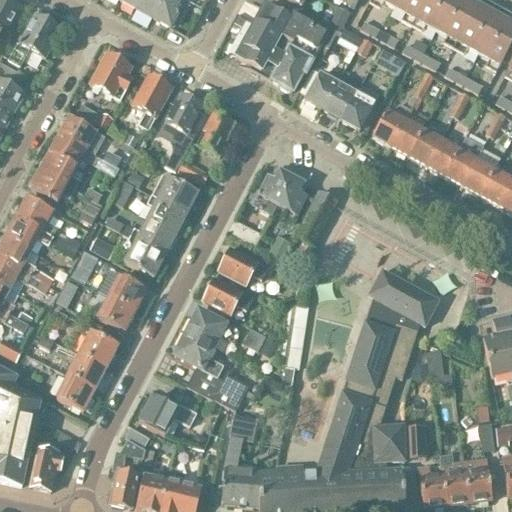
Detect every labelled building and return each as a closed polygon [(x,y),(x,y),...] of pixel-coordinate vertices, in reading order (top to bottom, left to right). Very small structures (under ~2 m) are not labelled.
[(0,0),(0,54),(9,39),(4,37),(19,10),(0,0)] [(118,0),(117,3),(134,13),(141,0),(118,0)] [(141,0),(134,13),(152,22),(163,0),(141,0)] [(163,0),(152,22),(169,31),(186,0),(163,0)] [(279,0),(300,12),(306,1),(310,3),(311,0),(279,0)] [(343,0),(341,5),(353,11),(359,1),(356,0),(343,0)] [(371,0),(392,12),(398,0),(371,0)] [(398,0),(392,12),(413,23),(426,0),(398,0)] [(426,0),(413,23),(435,35),(453,0),(426,0)] [(479,0),(453,0),(435,35),(456,46),(480,1),(479,0)] [(480,1),(456,46),(477,58),(502,12),(480,1)] [(263,8),(234,61),(239,64),(237,68),(262,82),(295,20),(290,16),(287,21),(263,8)] [(340,34),(349,17),(337,11),(328,28),(340,34)] [(511,17),(502,12),(477,58),(499,70),(502,65),(502,64),(511,44),(511,17)] [(34,19),(8,66),(18,72),(28,54),(43,63),(59,32),(34,19)] [(295,20),(262,82),(269,86),(269,84),(279,90),(280,92),(286,96),(288,94),(291,96),(302,77),(304,78),(311,66),(309,65),(325,36),(312,29),(295,20)] [(363,25),(359,33),(376,43),(380,34),(363,25)] [(333,33),(318,61),(326,66),(332,56),(331,55),(336,46),(339,41),(357,51),(361,42),(342,31),(340,36),(333,33)] [(380,34),(376,43),(393,52),(397,43),(380,34)] [(357,51),(354,55),(364,60),(372,47),(361,42),(357,51)] [(511,44),(502,64),(510,68),(511,64),(511,44)] [(405,48),(401,56),(418,66),(422,57),(411,51),(405,48)] [(348,53),(342,64),(348,67),(354,56),(348,53)] [(88,88),(112,102),(113,101),(119,104),(132,81),(127,78),(131,72),(105,57),(88,88)] [(422,57),(418,66),(434,75),(439,66),(422,57)] [(386,73),(397,79),(404,65),(394,59),(386,73)] [(17,76),(0,65),(0,79),(11,86),(17,76)] [(447,71),(443,80),(460,89),(465,80),(458,77),(447,71)] [(303,104),(322,114),(336,89),(341,80),(331,74),(327,81),(318,76),(303,104)] [(412,98),(416,100),(428,78),(423,75),(412,98)] [(428,78),(416,100),(421,103),(432,80),(428,78)] [(147,80),(129,111),(144,119),(137,130),(146,135),(153,123),(153,124),(170,93),(147,80)] [(336,89),(322,114),(339,124),(353,98),(358,89),(341,80),(336,89)] [(465,80),(460,89),(477,99),(482,90),(465,80)] [(0,109),(13,117),(23,98),(0,84),(0,109)] [(353,98),(339,124),(358,134),(377,100),(358,89),(353,98)] [(449,119),(453,121),(464,98),(460,96),(449,119)] [(163,127),(158,138),(170,145),(176,148),(172,155),(170,160),(180,165),(192,143),(186,139),(202,110),(180,98),(164,128),(163,127)] [(464,98),(453,121),(457,123),(469,100),(464,98)] [(511,106),(499,99),(494,108),(511,117),(511,116),(511,106)] [(411,110),(416,113),(421,103),(416,100),(411,110)] [(0,133),(3,135),(13,117),(0,109),(0,133)] [(75,119),(104,135),(111,123),(101,117),(100,119),(81,109),(75,119)] [(386,113),(370,141),(389,151),(404,124),(409,114),(400,109),(395,119),(386,113)] [(488,140),(501,118),(496,115),(484,138),(488,140)] [(201,136),(195,149),(198,150),(198,151),(217,161),(234,130),(219,122),(220,120),(212,116),(201,136)] [(501,118),(488,140),(493,142),(505,120),(501,118)] [(57,139),(93,159),(98,150),(91,146),(96,137),(67,121),(57,139)] [(404,124),(389,151),(407,161),(422,134),(404,124)] [(422,134),(407,161),(424,171),(440,143),(422,134)] [(137,142),(128,137),(123,146),(132,151),(137,142)] [(57,139),(47,157),(76,172),(81,164),(88,168),(93,159),(57,139)] [(440,143),(424,171),(443,181),(458,153),(440,143)] [(458,153),(443,181),(460,191),(476,163),(480,155),(461,146),(458,153)] [(37,175),(73,194),(78,186),(83,176),(76,172),(47,157),(37,175)] [(476,163),(460,191),(478,200),(493,173),(476,163)] [(99,172),(98,173),(113,181),(118,173),(114,170),(103,164),(103,165),(99,172)] [(177,175),(201,188),(206,178),(182,166),(177,175)] [(253,192),(245,206),(270,219),(275,209),(290,181),(274,173),(270,181),(266,179),(258,194),(253,192)] [(493,173),(478,200),(496,210),(511,182),(493,173)] [(37,175),(27,192),(56,208),(61,199),(69,203),(73,194),(37,175)] [(125,185),(138,191),(143,181),(131,175),(125,185)] [(150,199),(149,200),(185,219),(196,197),(166,181),(162,179),(151,200),(150,199)] [(290,181),(275,209),(285,215),(280,224),(290,229),(295,219),(306,201),(301,198),(306,190),(290,181)] [(511,182),(496,210),(511,218),(511,182)] [(121,184),(117,193),(128,199),(133,190),(125,187),(121,184)] [(101,199),(88,192),(84,200),(97,207),(101,199)] [(294,240),(312,249),(335,205),(317,195),(294,240)] [(151,211),(144,224),(174,241),(185,219),(149,200),(145,208),(151,211)] [(14,221),(52,241),(56,234),(46,228),(53,216),(25,201),(14,221)] [(87,206),(78,221),(91,228),(100,213),(87,206)] [(4,240),(31,255),(37,245),(47,251),(47,249),(71,262),(75,254),(60,246),(52,241),(14,221),(4,240)] [(109,221),(104,230),(118,237),(123,228),(109,221)] [(121,239),(127,243),(163,261),(174,241),(144,224),(138,236),(132,233),(126,229),(121,239)] [(241,229),(236,239),(254,249),(260,239),(241,229)] [(64,238),(60,246),(75,254),(79,247),(64,238)] [(276,239),(268,256),(281,263),(289,245),(276,239)] [(0,246),(0,262),(49,290),(53,282),(35,273),(35,272),(25,266),(31,255),(4,240),(0,246)] [(128,254),(122,267),(152,282),(163,261),(127,243),(123,251),(128,254)] [(84,255),(99,263),(104,254),(89,245),(84,255)] [(244,290),(249,280),(259,285),(265,273),(228,253),(216,276),(244,290)] [(83,255),(73,275),(86,282),(97,262),(83,255)] [(0,287),(10,293),(15,284),(26,289),(26,288),(44,298),(49,290),(0,262),(0,287)] [(301,469),(276,470),(274,471),(274,475),(256,475),(257,511),(403,511),(402,473),(385,474),(385,466),(404,465),(402,430),(378,432),(394,382),(401,384),(416,335),(418,328),(423,331),(437,306),(380,275),(367,300),(370,302),(343,385),(344,386),(340,396),(314,478),(301,478),(301,469)] [(116,279),(105,301),(134,316),(145,294),(116,279)] [(244,314),(250,303),(212,283),(200,306),(228,320),(234,309),(244,314)] [(0,287),(0,313),(9,318),(14,311),(4,305),(10,293),(0,287)] [(105,301),(95,321),(123,336),(134,316),(105,301)] [(278,369),(296,372),(304,311),(287,308),(278,369)] [(54,312),(50,321),(62,327),(66,319),(54,312)] [(0,325),(22,337),(27,328),(16,322),(9,318),(0,313),(0,325)] [(196,314),(184,337),(214,353),(220,342),(233,349),(239,337),(196,314)] [(20,315),(16,322),(27,328),(27,329),(31,321),(20,315)] [(500,321),(502,332),(508,331),(510,327),(508,319),(500,321)] [(496,333),(502,332),(500,321),(491,323),(493,331),(496,333)] [(249,332),(241,347),(257,356),(258,353),(265,341),(249,332)] [(438,332),(432,348),(443,351),(448,336),(438,332)] [(511,334),(503,337),(511,376),(511,334)] [(88,335),(76,358),(104,373),(116,350),(88,335)] [(195,371),(185,391),(212,405),(212,404),(234,415),(243,398),(251,403),(254,398),(245,393),(247,390),(224,378),(221,384),(216,381),(222,370),(209,364),(214,353),(184,337),(172,360),(195,371)] [(481,341),(490,383),(504,380),(506,390),(511,388),(511,376),(503,337),(481,341)] [(265,341),(258,353),(270,359),(277,347),(265,341)] [(0,356),(14,365),(20,354),(2,343),(0,346),(0,356)] [(31,347),(26,357),(36,363),(42,353),(31,347)] [(442,379),(439,354),(425,356),(428,380),(442,379)] [(76,358),(65,380),(93,395),(104,373),(76,358)] [(0,485),(20,490),(39,404),(36,402),(10,389),(15,380),(0,372),(0,485)] [(10,389),(36,402),(41,392),(16,380),(16,381),(15,380),(10,389)] [(65,380),(54,401),(82,416),(93,395),(65,380)] [(137,426),(165,440),(173,424),(188,432),(195,418),(179,410),(176,415),(150,401),(137,426)] [(477,426),(487,425),(486,410),(476,411),(477,426)] [(220,508),(257,511),(256,475),(236,474),(241,443),(248,444),(252,422),(233,419),(229,441),(222,472),(220,508)] [(481,456),(492,454),(489,429),(477,430),(481,456)] [(130,431),(123,442),(142,452),(148,442),(130,431)] [(425,461),(423,431),(405,432),(407,462),(425,461)] [(494,432),(496,449),(508,448),(506,431),(494,432)] [(77,452),(80,446),(59,435),(57,446),(77,452)] [(108,508),(125,511),(130,511),(138,478),(121,475),(124,460),(142,463),(143,454),(126,445),(119,456),(115,456),(110,475),(116,476),(108,508)] [(36,454),(28,491),(50,495),(54,475),(58,476),(61,464),(57,463),(58,459),(52,457),(53,453),(43,451),(42,455),(36,454)] [(153,454),(145,452),(141,466),(150,468),(153,454)] [(206,465),(214,467),(216,458),(208,456),(206,465)] [(438,459),(445,510),(467,507),(463,475),(447,477),(446,470),(451,469),(450,458),(438,459)] [(511,458),(501,460),(506,502),(511,501),(511,458)] [(421,511),(429,511),(445,510),(438,459),(441,477),(429,479),(428,469),(416,471),(421,511)] [(463,475),(467,507),(491,504),(485,462),(461,465),(463,475)] [(143,478),(134,511),(160,511),(168,479),(153,475),(145,476),(145,478),(143,478)] [(168,479),(160,511),(194,511),(199,490),(182,487),(183,482),(168,479)]
